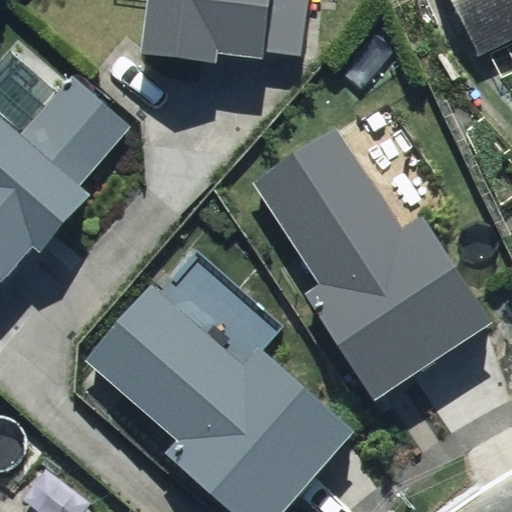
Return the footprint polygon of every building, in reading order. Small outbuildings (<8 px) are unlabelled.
[(139,0),(132,71),(205,79),(205,71),(255,76),(262,0),(139,0)] [(511,0),(438,0),(473,67),(511,46),(511,0)] [(0,291),(27,263),(29,265),(82,210),(70,198),(128,137),(28,41),(0,70),(0,291)] [(392,111),(356,138),(422,229),(459,203),(392,111)] [(332,137),(251,189),(318,293),(296,307),(366,415),(487,336),(417,229),(399,240),(332,137)] [(281,326),(198,254),(166,291),(248,364),(281,326)] [(151,292),(84,366),(164,439),(146,458),(204,511),(286,511),(352,440),(261,356),(243,376),(151,292)]
